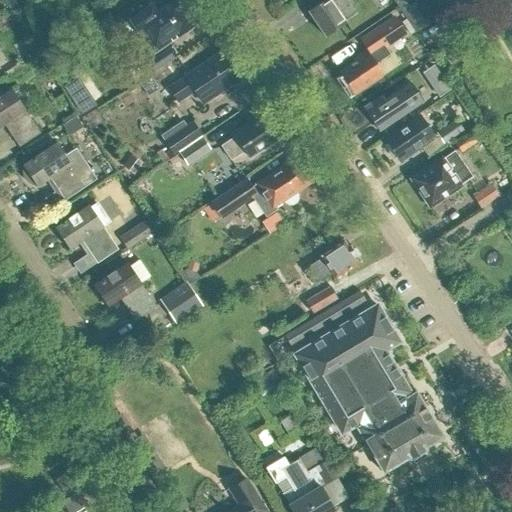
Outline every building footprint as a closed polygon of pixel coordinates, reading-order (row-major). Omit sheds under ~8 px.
[(182,0),(166,0),(155,8),(153,4),(147,3),(128,17),(138,32),(139,31),(152,49),(165,40),(166,42),(191,25),(182,11),(188,8),(182,0)] [(323,0),(307,12),(323,36),(344,22),(343,21),(355,13),(346,0),(323,0)] [(391,0),(413,32),(436,17),(425,0),(391,0)] [(354,61),(338,72),(353,94),(381,75),(374,65),(389,55),(384,47),(404,34),(393,17),(358,40),(364,51),(353,58),(354,61)] [(147,57),(145,55),(138,59),(149,74),(176,56),(167,43),(147,57)] [(238,78),(220,52),(167,87),(176,101),(192,90),(201,103),(238,78)] [(437,97),(449,89),(439,75),(428,83),(437,97)] [(378,130),(421,101),(420,101),(422,100),(410,82),(384,100),(381,94),(362,107),(378,130)] [(9,89),(0,94),(0,126),(3,124),(18,147),(39,133),(9,89)] [(154,117),(160,128),(171,123),(165,111),(154,117)] [(277,137),(261,113),(232,133),(233,136),(220,145),(229,159),(243,150),(247,157),(277,137)] [(420,115),(410,121),(384,139),(399,162),(419,149),(418,147),(435,136),(420,115)] [(454,119),(435,133),(442,144),(462,130),(454,119)] [(173,153),(199,136),(189,120),(163,137),(173,153)] [(460,152),(474,143),(468,133),(453,142),(460,152)] [(177,152),(185,165),(209,149),(200,136),(177,152)] [(22,165),(24,168),(21,170),(21,175),(24,179),(26,182),(31,185),(34,183),(36,186),(48,178),(63,200),(95,179),(74,148),(63,155),(55,142),(22,165)] [(441,160),(440,159),(411,179),(429,205),(458,186),(458,185),(470,177),(453,152),(441,160)] [(134,175),(142,163),(131,154),(122,166),(134,175)] [(292,159),(256,184),(258,188),(253,191),(245,179),(210,202),(220,218),(252,197),(264,215),(274,209),(272,206),(282,200),(284,203),(288,205),(291,204),(295,202),(296,199),(296,195),(294,191),(308,182),(292,159)] [(479,207),(497,196),(489,185),(472,196),(479,207)] [(87,205),(54,227),(68,249),(77,243),(85,254),(92,265),(95,262),(96,263),(117,249),(102,227),(109,222),(96,202),(88,207),(87,205)] [(259,222),(267,233),(282,223),(274,212),(259,222)] [(118,237),(125,248),(152,230),(145,219),(118,237)] [(338,279),(344,274),(345,270),(358,261),(357,259),(358,255),(354,249),(350,249),(349,246),(347,247),(341,240),(318,255),(320,258),(308,266),(319,282),(331,274),(333,278),(334,277),(338,279)] [(198,265),(210,270),(215,259),(203,254),(198,265)] [(134,321),(156,306),(126,262),(92,285),(108,308),(119,300),(134,321)] [(197,277),(194,271),(184,268),(179,272),(186,282),(187,284),(197,277)] [(174,324),(201,307),(187,284),(186,282),(158,300),(174,324)] [(312,314),(336,300),(329,288),(305,302),(312,314)] [(290,346),(363,303),(358,295),(285,338),(290,346)] [(377,305),(294,354),(341,434),(351,428),(379,474),(407,457),(408,459),(424,450),(423,448),(441,437),(415,392),(410,394),(383,350),(398,341),(377,305)] [(247,386),(254,396),(278,379),(271,369),(247,386)] [(209,423),(222,418),(212,394),(199,399),(209,423)] [(297,457),(298,458),(287,465),(282,456),(264,467),(274,483),(275,482),(288,504),(287,504),(291,511),(331,511),(333,511),(330,506),(347,497),(335,477),(336,477),(317,445),(297,457)] [(262,511),(264,511),(244,478),(228,488),(238,505),(226,511),(262,511)] [(106,511),(95,494),(71,509),(72,511),(106,511)]
